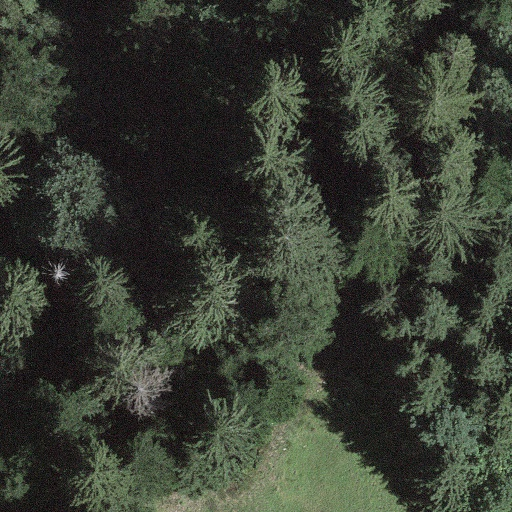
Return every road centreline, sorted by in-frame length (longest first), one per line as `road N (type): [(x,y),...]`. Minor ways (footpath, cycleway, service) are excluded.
road 1 (track): [(386,387),(435,461),(447,511)]
road 2 (track): [(0,508),(101,497),(125,511)]
